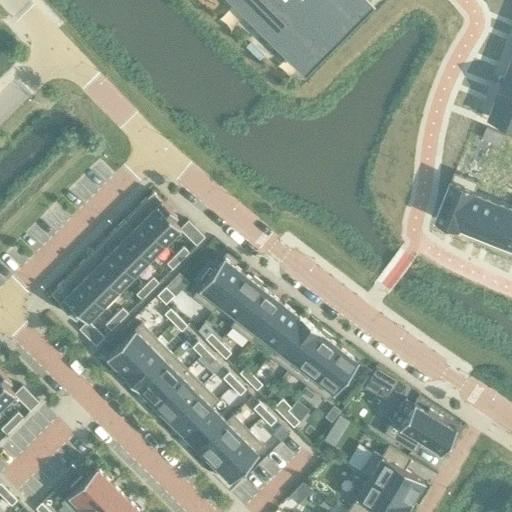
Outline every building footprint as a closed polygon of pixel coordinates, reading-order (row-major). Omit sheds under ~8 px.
[(237,0),(302,64),(366,0),(237,0)] [(505,74),(496,96),(498,97),(498,95),(511,100),(511,77),(506,75),(507,74),(505,74)] [(498,97),(490,117),(511,125),(511,100),(498,95),(498,97)] [(487,126),(482,138),(493,142),(498,131),(487,126)] [(498,131),(493,142),(501,145),(505,134),(498,131)] [(455,171),(436,218),(460,228),(461,227),(460,226),(474,190),(475,191),(479,180),(455,171)] [(87,319),(178,228),(179,227),(172,219),(167,215),(160,207),(164,203),(164,202),(152,190),(50,292),(62,305),(62,304),(66,300),(74,308),(78,312),(86,320),(87,319)] [(474,190),(460,226),(461,227),(482,235),(496,199),(475,191),(474,190)] [(511,205),(496,199),(482,235),(505,244),(511,225),(511,205)] [(178,228),(184,233),(193,225),(187,219),(179,227),(178,228)] [(198,230),(193,225),(184,233),(190,239),(198,230)] [(204,236),(198,230),(190,239),(195,244),(204,236)] [(183,246),(174,254),(180,260),(188,251),(183,246)] [(166,262),(171,268),(180,260),(174,254),(166,262)] [(213,311),(219,304),(218,303),(242,271),(223,256),(222,255),(212,269),(209,267),(199,280),(202,282),(192,295),(213,311)] [(219,304),(236,317),(237,318),(261,286),(260,285),(262,282),(253,275),(251,278),(242,271),(218,303),(219,304)] [(152,276),(144,284),(149,290),(158,282),(152,276)] [(135,293),(141,299),(149,290),(144,284),(135,293)] [(156,294),(165,303),(174,295),(165,286),(156,294)] [(251,341),(254,337),(253,336),(280,301),(261,286),(237,318),(236,317),(230,324),(251,341)] [(254,337),(271,350),(272,351),(299,315),(298,314),(280,301),(253,336),(254,337)] [(122,307),(113,315),(119,321),(127,312),(122,307)] [(164,313),(172,322),(178,316),(169,307),(164,313)] [(268,354),(288,369),(318,330),(298,314),(299,315),(272,351),(271,350),(268,354)] [(105,323),(110,329),(119,321),(113,315),(105,323)] [(172,322),(180,330),(186,324),(178,316),(172,322)] [(78,328),(84,333),(92,325),(87,319),(86,320),(78,328)] [(120,372),(121,373),(156,337),(140,321),(105,356),(106,357),(120,371),(120,372)] [(98,330),(92,325),(84,333),(89,339),(98,330)] [(288,369),(307,384),(337,345),(328,338),(331,335),(322,328),(319,331),(319,330),(318,330),(288,369)] [(104,336),(98,330),(89,339),(95,345),(104,336)] [(210,332),(205,338),(213,346),(219,340),(210,332)] [(121,373),(136,388),(172,353),(156,337),(121,373)] [(213,346),(222,355),(227,349),(219,340),(213,346)] [(191,346),(200,355),(206,349),(197,341),(191,346)] [(356,359),(337,345),(307,384),(327,400),(337,386),(340,389),(349,376),(347,374),(357,360),(356,359)] [(200,355),(208,364),(214,358),(206,349),(200,355)] [(137,388),(152,403),(187,368),(172,353),(136,388),(137,389),(137,388)] [(245,366),(239,372),(247,380),(253,375),(245,366)] [(152,403),(167,418),(202,383),(187,368),(152,403)] [(222,377),(230,386),(236,380),(228,371),(222,377)] [(247,380),(256,389),(262,383),(253,375),(247,380)] [(0,405),(13,393),(14,392),(0,378),(0,405)] [(230,386),(239,394),(245,388),(236,380),(230,386)] [(167,418),(182,433),(211,405),(212,406),(218,399),(202,383),(167,418)] [(13,393),(18,399),(27,390),(22,384),(14,392),(13,393)] [(33,395),(27,390),(18,399),(24,404),(33,395)] [(38,401),(33,395),(24,404),(29,410),(38,401)] [(440,453),(444,447),(447,448),(454,436),(452,434),(455,428),(454,427),(454,428),(440,419),(442,416),(429,408),(427,411),(414,403),(414,402),(413,402),(405,398),(406,397),(405,397),(383,433),(414,452),(421,440),(439,451),(439,452),(440,453)] [(273,406),(282,415),(287,409),(290,406),(282,398),(273,406)] [(252,407),(261,416),(267,410),(258,402),(252,407)] [(182,433),(198,449),(226,420),(225,420),(212,406),(211,405),(182,433)] [(298,420),(287,409),(282,415),(293,426),(298,420)] [(261,416),(269,425),(275,419),(267,410),(261,416)] [(17,411),(9,419),(14,425),(23,416),(17,411)] [(198,449),(213,464),(248,429),(232,413),(225,420),(226,420),(198,449)] [(339,413),(333,422),(344,429),(350,420),(339,413)] [(0,428),(6,433),(14,425),(9,419),(0,428)] [(264,445),(248,429),(213,464),(228,479),(228,480),(229,481),(264,445)] [(328,430),(323,439),(334,445),(340,436),(328,430)] [(359,472),(367,477),(368,475),(410,501),(411,501),(423,481),(424,480),(404,468),(411,457),(388,443),(381,454),(373,449),(359,472)] [(70,511),(81,511),(112,482),(96,467),(97,466),(96,466),(83,478),(81,475),(69,487),(72,489),(60,501),(70,511)] [(355,497),(348,507),(355,511),(377,511),(378,511),(404,511),(411,501),(410,501),(368,475),(367,477),(355,496),(354,497),(355,497)] [(112,511),(127,497),(112,482),(81,511),(112,511)] [(8,490),(2,496),(11,505),(16,499),(8,490)] [(141,511),(127,497),(112,511),(141,511)] [(50,511),(41,502),(35,508),(38,511),(50,511)]
